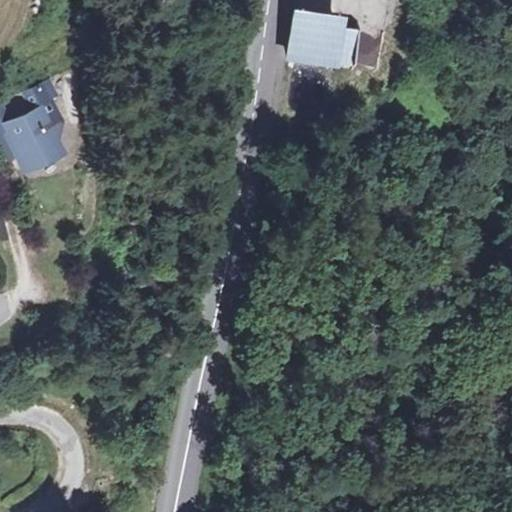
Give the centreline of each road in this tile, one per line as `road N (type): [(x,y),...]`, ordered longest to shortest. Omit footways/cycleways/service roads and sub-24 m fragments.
road 1 (secondary): [(270,0),(177,511)]
road 2 (residential): [(0,411),(32,413),(65,443),(45,491),(20,511)]
